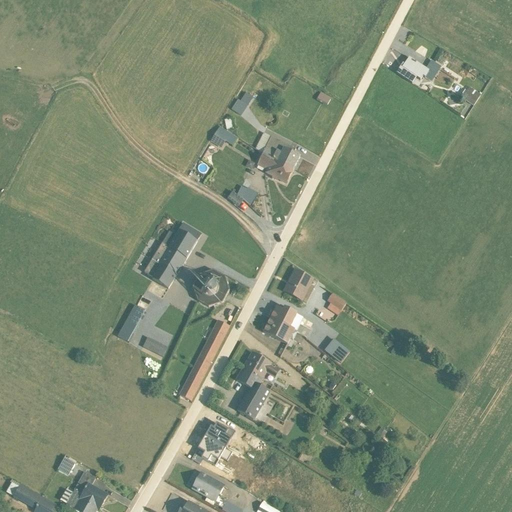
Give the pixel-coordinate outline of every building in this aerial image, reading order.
[(401,69),(396,75),(412,86),(416,79),(418,81),(424,71),(409,60),(402,69),(402,70),(401,69)] [(437,73),(440,68),(431,62),(418,81),(419,82),(422,78),(430,83),(436,74),(435,74),(435,73),(437,73)] [(465,91),(460,98),(473,107),(480,95),(469,88),(466,92),(465,91)] [(322,94),(318,101),(329,106),(333,100),(322,94)] [(237,102),(231,111),(240,118),(253,100),(245,95),(240,103),(237,102)] [(224,122),(226,133),(234,131),(232,120),(224,122)] [(219,129),(210,143),(221,150),(225,144),(232,148),(237,140),(219,129)] [(295,151),(263,135),(255,151),(262,155),(292,172),(299,159),(293,156),(295,151)] [(264,175),(285,185),(292,172),(262,155),(256,167),(266,172),(264,175)] [(241,188),(237,196),(233,193),(227,201),(238,209),(243,202),(251,208),(258,195),(247,189),(246,191),(241,188)] [(201,235),(182,224),(167,248),(162,245),(144,273),(152,279),(145,291),(161,301),(201,235)] [(313,281),(295,272),(284,293),(306,304),(313,289),(310,287),(313,281)] [(203,275),(199,284),(209,289),(208,292),(223,299),(229,288),(203,275)] [(346,304),(332,294),(327,303),(330,305),(327,309),(338,317),(346,304)] [(134,305),(116,338),(130,345),(147,313),(134,305)] [(276,309),(270,320),(290,330),(297,316),(279,307),(278,310),(276,309)] [(270,320),(263,334),(288,346),(290,342),(292,343),(297,333),(296,333),(270,320)] [(179,397),(190,403),(229,328),(217,322),(179,397)] [(147,337),(143,345),(164,355),(167,348),(147,337)] [(398,355),(401,344),(396,342),(392,353),(398,355)] [(251,354),(242,369),(263,381),(266,375),(274,380),(280,370),(251,354)] [(263,381),(242,369),(235,382),(248,390),(236,412),(253,422),(270,394),(259,387),(263,381)] [(210,428),(204,438),(225,450),(235,433),(228,430),(227,431),(216,425),(213,429),(210,428)] [(204,438),(197,450),(206,455),(203,461),(215,468),(220,459),(227,463),(232,454),(225,450),(204,438)] [(65,456),(57,471),(68,477),(76,463),(65,456)] [(95,511),(96,511),(98,511),(107,497),(91,487),(95,480),(84,473),(73,491),(74,491),(66,506),(67,506),(65,510),(68,511),(95,511)] [(200,474),(191,491),(214,504),(214,505),(222,509),(226,502),(219,497),(225,487),(200,474)] [(57,511),(60,508),(20,485),(20,486),(14,483),(8,494),(13,497),(13,498),(35,511),(34,511),(57,511)] [(247,511),(228,502),(223,510),(226,511),(247,511)] [(264,502),(258,511),(281,511),(282,511),(264,502)]
